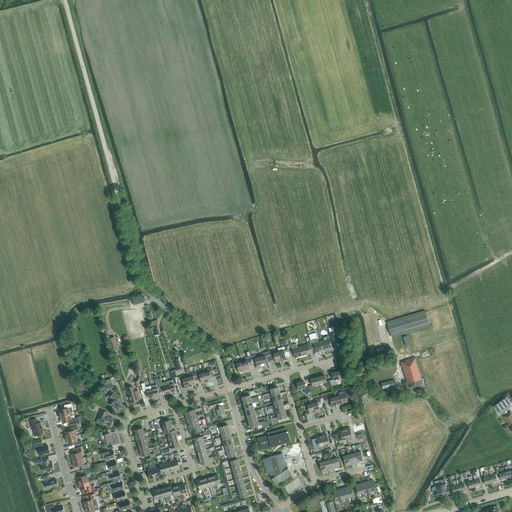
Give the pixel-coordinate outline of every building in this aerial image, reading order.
[(391,337),(404,333),(406,333),(429,326),(425,311),(387,322),(391,337)] [(335,331),(328,332),(331,341),(337,339),(335,331)] [(321,341),(323,350),(331,348),(328,336),(323,337),(324,340),(321,341)] [(115,337),(108,339),(112,352),(119,350),(115,337)] [(323,350),(321,341),(318,341),(317,338),(309,340),(310,342),(312,348),(315,347),(316,352),(323,350)] [(309,349),(312,348),(310,342),(307,343),(308,344),(300,347),(303,356),(310,354),(309,349)] [(291,345),(295,358),(303,356),(300,347),(297,347),(296,344),(292,345),(291,345)] [(284,346),(277,348),(278,352),(281,362),(283,361),(286,359),(284,352),(288,351),(287,346),(285,347),(284,346)] [(281,362),(278,352),(275,353),(274,349),(268,351),(270,356),(273,355),(275,363),(279,361),(279,362),(281,362)] [(266,357),(270,356),(268,351),(262,353),(263,356),(260,357),(263,367),(265,366),(264,366),(268,365),(266,357)] [(263,367),(260,357),(257,358),(256,355),(250,356),(252,361),(255,360),(257,368),(261,367),(263,367)] [(248,362),(252,361),(250,356),(244,358),(245,361),(242,362),(245,372),(246,371),(250,370),(248,362)] [(423,384),(415,357),(405,360),(405,361),(401,363),(408,383),(409,383),(410,388),(422,384),(423,384)] [(245,372),(242,362),(239,363),(238,360),(232,361),(233,366),(237,365),(239,373),(243,372),(245,372)] [(204,373),(207,382),(209,382),(209,381),(212,380),(210,373),(213,372),(212,367),(206,369),(207,372),(204,373)] [(207,382),(204,373),(201,373),(200,370),(195,372),(197,377),(199,376),(201,383),(205,382),(205,383),(207,382)] [(330,380),(331,385),(337,384),(336,379),(341,378),(339,371),(332,373),(333,379),(330,380)] [(194,378),(197,377),(195,372),(190,373),(191,376),(188,377),(191,387),(192,387),(192,386),(196,385),(194,378)] [(191,387),(188,377),(185,378),(184,375),(179,376),(179,378),(180,381),(180,382),(183,381),(185,388),(189,387),(189,388),(191,387)] [(331,385),(330,380),(326,381),(325,375),(317,377),(319,384),(324,382),(326,387),(331,385)] [(167,381),(170,393),(176,391),(174,384),(177,384),(177,382),(175,377),(172,378),(172,380),(167,381)] [(314,385),(319,384),(317,377),(310,379),(312,385),(309,386),(310,391),(316,390),(314,385)] [(170,393),(167,381),(162,383),(161,378),(158,379),(160,388),(163,387),(165,394),(170,393)] [(107,383),(105,383),(106,390),(113,388),(111,379),(106,380),(107,383)] [(157,389),(160,388),(158,379),(155,380),(156,384),(151,386),(151,389),(152,389),(154,397),(159,396),(157,389)] [(383,389),(396,386),(394,380),(381,383),(383,389)] [(310,391),(309,386),(305,387),(303,381),(296,383),(298,389),(303,388),(304,393),(310,391)] [(151,389),(151,386),(145,387),(145,385),(142,386),(144,393),(147,392),(149,399),(154,397),(152,389),(151,389)] [(135,391),(134,389),(130,387),(126,388),(126,391),(128,390),(131,403),(138,401),(137,399),(140,398),(138,390),(135,391)] [(271,393),(268,394),(269,396),(272,395),(280,393),(278,387),(270,389),(271,393)] [(335,397),(338,407),(340,406),(339,406),(343,405),(343,403),(348,401),(346,395),(351,394),(349,389),(337,393),(338,396),(335,397)] [(118,411),(123,405),(119,402),(122,399),(113,392),(111,391),(108,396),(114,401),(110,405),(118,411)] [(272,395),(269,396),(269,398),(272,398),(273,401),(282,399),(280,393),(272,395)] [(338,407),(335,397),(332,398),(331,394),(324,396),(325,402),(330,400),(331,403),(330,403),(330,404),(330,406),(332,407),(332,408),(336,407),(338,407)] [(243,403),(259,399),(258,396),(254,398),(251,398),(250,395),(242,397),(243,403)] [(511,405),(506,397),(493,407),(499,415),(511,405)] [(312,403),(315,413),(317,413),(316,412),(320,411),(318,404),(321,403),(320,398),(314,399),(315,402),(312,403)] [(245,409),(253,407),(252,403),(255,402),(260,401),(259,399),(243,403),(245,409)] [(274,405),(272,406),(272,408),(275,407),(283,405),(282,399),(273,401),(274,405)] [(315,413),(312,403),(309,404),(308,401),(302,403),(304,408),(307,407),(309,414),(313,413),(313,414),(315,413)] [(65,408),(59,410),(60,416),(70,413),(73,412),(73,411),(72,407),(71,404),(65,405),(65,408)] [(217,407),(217,404),(209,406),(210,409),(215,407),(218,418),(225,416),(222,405),(217,407)] [(275,407),(272,408),(273,410),(273,411),(276,410),(277,413),(285,411),(283,405),(275,407)] [(247,415),(262,411),(264,410),(264,408),(257,410),(254,411),(253,407),(245,409),(247,415)] [(100,415),(96,423),(103,426),(104,423),(109,426),(113,419),(106,416),(108,412),(102,409),(99,415),(100,415)] [(186,418),(196,415),(195,409),(184,412),(186,418)] [(249,421),(257,419),(256,415),(263,413),(262,411),(247,415),(249,421)] [(278,417),(275,418),(276,420),(279,419),(287,417),(285,411),(277,413),(278,417)] [(70,413),(60,416),(62,422),(68,420),(69,423),(76,421),(75,418),(71,419),(70,413)] [(187,423),(198,420),(196,415),(186,418),(187,423)] [(37,423),(36,418),(29,420),(30,427),(33,426),(35,436),(43,434),(40,422),(37,423)] [(261,424),(262,428),(269,426),(268,421),(265,422),(265,421),(261,422),(258,423),(257,419),(249,421),(250,428),(258,425),(261,424)] [(189,429),(200,426),(198,420),(187,423),(189,429)] [(221,433),(229,431),(228,424),(219,427),(221,433)] [(66,438),(76,435),(74,430),(78,429),(77,426),(70,428),(71,431),(65,433),(66,438)] [(200,426),(189,429),(191,435),(201,432),(200,426)] [(344,428),(347,438),(350,437),(351,440),(353,440),(352,437),(350,427),(346,428),(344,428)] [(286,431),(285,428),(267,433),(267,435),(257,438),(260,450),(271,447),(291,441),(288,431),(286,431)] [(344,439),(347,438),(344,428),(342,429),(339,430),(341,438),(338,438),(339,444),(345,442),(344,439)] [(104,434),(103,432),(103,431),(97,433),(99,440),(102,439),(103,443),(111,441),(109,433),(104,434)] [(223,439),(231,437),(229,431),(221,433),(223,439)] [(321,435),(324,445),(327,444),(328,447),(333,445),(331,440),(329,441),(327,434),(323,435),(323,434),(321,435)] [(76,435),(66,438),(68,444),(74,442),(75,445),(82,443),(81,440),(77,441),(76,435)] [(313,442),(315,450),(322,449),(321,445),(324,445),(321,435),(319,435),(319,436),(316,437),(316,438),(315,439),(313,442)] [(225,445),(233,443),(231,437),(223,439),(225,445)] [(196,449),(205,447),(204,443),(208,442),(208,440),(195,444),(196,449)] [(42,441),(33,444),(35,451),(36,456),(40,455),(49,452),(47,445),(43,446),(42,441)] [(226,451),(235,449),(233,443),(225,445),(226,451)] [(72,454),(70,455),(72,460),(72,461),(82,458),(81,452),(82,452),(81,447),(73,449),(73,452),(74,452),(75,454),(72,454)] [(148,448),(139,450),(141,456),(150,454),(148,448)] [(353,449),(354,453),(357,463),(363,461),(361,451),(356,452),(355,448),(353,449)] [(108,449),(99,452),(100,456),(102,455),(103,460),(105,460),(106,459),(109,459),(115,457),(113,451),(109,452),(108,449)] [(235,449),(226,451),(228,457),(236,455),(235,449)] [(357,463),(354,453),(351,454),(349,450),(347,451),(348,455),(351,464),(357,463)] [(199,460),(208,458),(207,454),(211,453),(211,451),(198,454),(199,460)] [(351,464),(348,455),(345,456),(344,452),(341,452),(342,456),(343,456),(345,466),(351,464)] [(282,453),(263,459),(267,475),(270,474),(273,478),(272,479),(276,485),(292,474),(288,468),(287,468),(282,453)] [(329,456),(330,459),(333,469),(340,467),(337,458),(333,459),(332,455),(329,456)] [(333,469),(330,459),(327,460),(326,456),(324,457),(325,461),(327,471),(333,469)] [(49,463),(49,461),(50,461),(48,457),(42,459),(43,465),(42,465),(44,473),(54,470),(52,462),(49,463)] [(171,461),(173,470),(180,468),(179,465),(178,463),(177,459),(173,461),(172,457),(170,457),(171,461)] [(212,457),(208,458),(199,460),(201,465),(210,462),(209,460),(213,459),(212,457)] [(82,458),(72,461),(74,467),(84,464),(82,458)] [(171,461),(167,462),(166,458),(164,459),(167,472),(173,470),(171,461)] [(327,471),(325,461),(321,462),(320,458),(318,459),(319,463),(322,472),(327,471)] [(161,473),(167,472),(164,459),(161,460),(163,464),(159,465),(159,467),(161,473)] [(232,467),(239,465),(237,459),(230,461),(232,467)] [(107,465),(105,465),(106,469),(108,470),(109,469),(109,470),(111,469),(118,467),(116,461),(108,464),(108,465),(107,465)] [(151,469),(147,470),(150,479),(156,477),(152,464),(150,465),(151,469)] [(155,464),(152,464),(156,477),(162,475),(161,473),(159,467),(156,468),(155,464)] [(234,473),(241,471),(239,465),(232,467),(234,473)] [(489,476),(491,482),(497,481),(495,474),(493,475),(492,470),(489,471),(490,476),(489,476)] [(113,474),(112,471),(110,471),(106,473),(107,477),(110,476),(111,480),(121,478),(119,472),(113,474)] [(491,482),(489,476),(488,476),(487,472),(484,473),(485,477),(483,478),(485,484),(491,482)] [(50,479),(49,475),(42,477),(43,480),(44,480),(47,480),(47,482),(46,482),(48,489),(53,487),(53,489),(57,488),(57,486),(58,486),(56,479),(52,480),(51,478),(50,479)] [(87,475),(77,478),(78,484),(89,481),(87,475)] [(473,480),(475,487),(481,485),(479,479),(477,479),(476,475),(475,475),(473,476),(474,480),(473,480)] [(214,489),(216,489),(212,476),(207,477),(210,486),(213,485),(214,489)] [(237,486),(245,484),(243,477),(235,479),(235,480),(234,480),(235,483),(236,483),(237,486)] [(204,492),(206,492),(202,479),(197,481),(199,489),(202,488),(204,492)] [(439,480),(443,495),(449,494),(448,487),(447,487),(445,482),(444,479),(439,480)] [(457,485),(459,491),(465,489),(463,483),(461,483),(460,479),(457,480),(458,484),(457,485)] [(367,481),(370,491),(373,490),(375,494),(377,493),(376,489),(375,489),(373,480),(367,481)] [(437,497),(443,495),(439,480),(434,481),(435,485),(436,490),(437,497)] [(89,481),(78,484),(80,490),(82,489),(83,489),(84,493),(95,490),(94,486),(92,486),(90,481),(89,481)] [(109,483),(104,484),(105,488),(108,487),(108,488),(110,488),(111,492),(116,491),(115,490),(124,488),(122,482),(116,484),(115,481),(109,483)] [(371,495),(370,491),(367,481),(362,483),(364,492),(368,491),(369,495),(371,495)] [(365,496),(364,492),(362,483),(355,485),(358,494),(362,493),(363,497),(365,496)] [(178,485),(181,498),(184,497),(183,494),(186,492),(186,489),(184,485),(184,484),(178,485)] [(172,487),(171,485),(165,487),(169,500),(171,499),(170,495),(174,494),(172,487)] [(182,501),(181,498),(178,485),(172,487),(174,494),(174,496),(178,495),(180,501),(181,502),(182,501)] [(345,487),(348,497),(351,496),(352,500),(355,499),(354,495),(353,495),(351,486),(345,487)] [(166,500),(169,500),(165,487),(159,489),(162,497),(165,496),(166,500)] [(349,501),(348,497),(345,487),(340,489),(342,498),(346,498),(347,502),(349,501)] [(159,489),(153,490),(155,499),(159,498),(161,504),(163,503),(163,502),(162,497),(159,489)] [(246,489),(239,491),(240,497),(248,495),(246,489)] [(343,502),(342,498),(340,489),(333,491),(336,500),(340,499),(341,503),(342,503),(343,502)] [(117,500),(126,498),(125,492),(115,495),(117,500)] [(84,501),(83,502),(85,507),(93,505),(97,504),(96,501),(96,498),(94,493),(87,495),(89,500),(84,501)] [(122,509),(131,507),(129,501),(120,504),(122,509)] [(329,511),(335,511),(333,501),(327,502),(329,511)]
